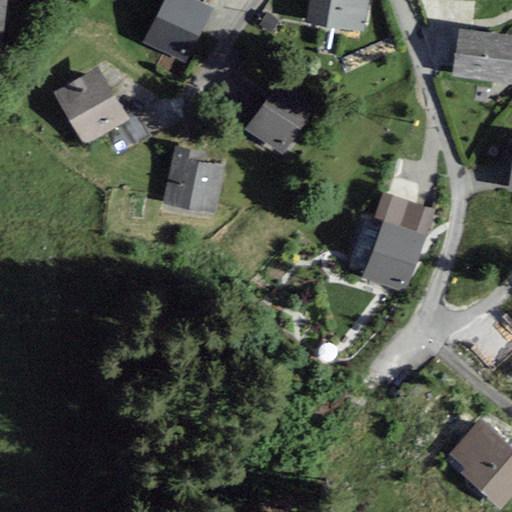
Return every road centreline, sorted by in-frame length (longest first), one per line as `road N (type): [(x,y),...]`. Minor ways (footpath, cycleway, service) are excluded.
road 1 (residential): [(393,0),(459,202),(432,307),(440,324),(461,326),(511,282)]
road 2 (residential): [(253,0),(202,81),(169,115)]
